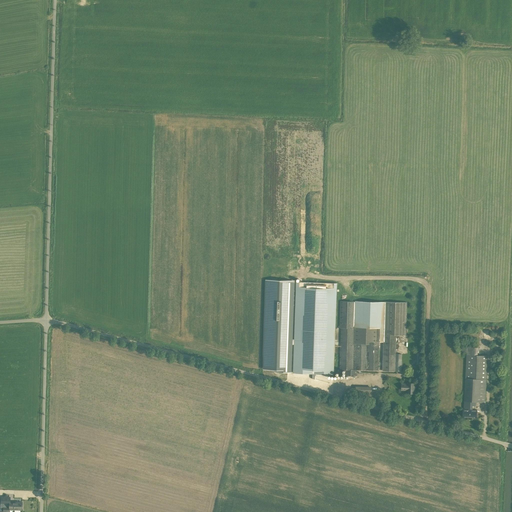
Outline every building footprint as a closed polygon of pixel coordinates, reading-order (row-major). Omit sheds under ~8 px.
[(292,372),(294,282),(266,281),(263,367),(277,368),(277,372),(292,372)] [(296,282),(293,373),(334,374),(337,283),(296,282)] [(340,328),(341,328),(340,369),(345,369),(345,375),(356,375),(356,370),(378,370),(379,342),(379,328),(354,327),(355,301),(341,301),(340,328)] [(383,342),(384,302),(355,301),(354,327),(379,328),(379,342),(383,342)] [(383,342),(383,370),(401,371),(402,365),(402,364),(402,354),(396,353),(396,334),(406,334),(407,302),(384,301),(384,302),(383,342)] [(462,352),(467,352),(467,355),(465,378),(464,401),(473,401),(485,402),(486,379),(487,356),(477,355),(477,347),(462,347),(462,352)] [(415,393),(415,383),(407,383),(407,384),(402,384),(402,390),(407,390),(407,393),(415,393)] [(359,387),(359,395),(371,396),(371,388),(359,387)] [(463,409),(463,417),(476,417),(477,410),(472,410),(473,406),(473,401),(464,401),(463,409)] [(8,511),(9,509),(21,510),(22,502),(9,501),(9,507),(3,507),(3,511),(2,511),(8,511)]
